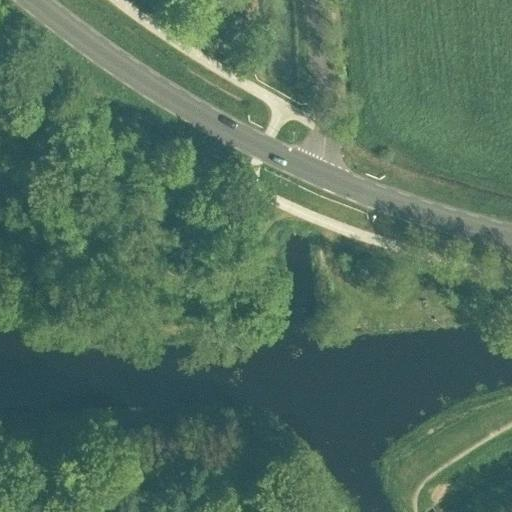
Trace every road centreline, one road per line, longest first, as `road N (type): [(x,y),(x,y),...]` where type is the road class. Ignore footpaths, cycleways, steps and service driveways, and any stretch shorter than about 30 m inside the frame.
road 1 (track): [(342,511),(291,453),(228,421),(0,426)]
road 2 (primary): [(315,172),(129,71),(32,0)]
road 3 (primary): [(315,172),(511,237)]
road 4 (unclassified): [(315,172),(322,129),(313,0)]
